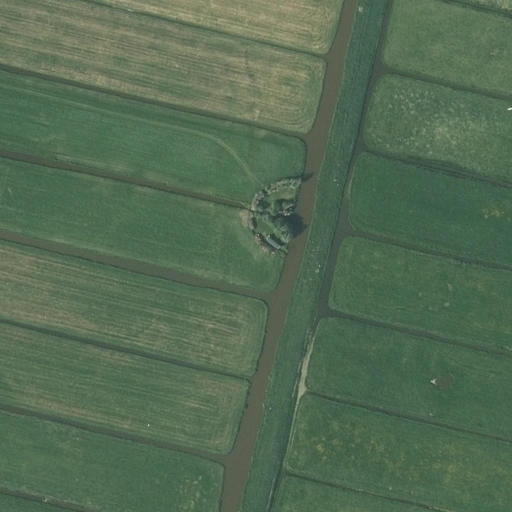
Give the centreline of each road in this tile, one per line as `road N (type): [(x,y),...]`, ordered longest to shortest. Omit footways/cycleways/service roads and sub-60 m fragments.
road 1 (track): [(252,511),(326,225),(372,0)]
road 2 (track): [(265,217),(263,226),(209,256),(0,209)]
